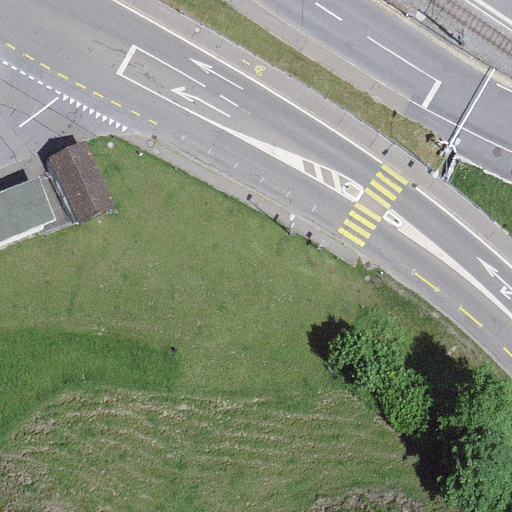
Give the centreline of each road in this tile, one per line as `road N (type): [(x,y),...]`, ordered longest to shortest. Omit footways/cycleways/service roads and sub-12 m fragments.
road 1 (secondary): [(14,0),(373,205),(511,319)]
road 2 (tertiary): [(511,118),(440,84),(310,0)]
road 3 (track): [(0,144),(61,96),(92,49)]
